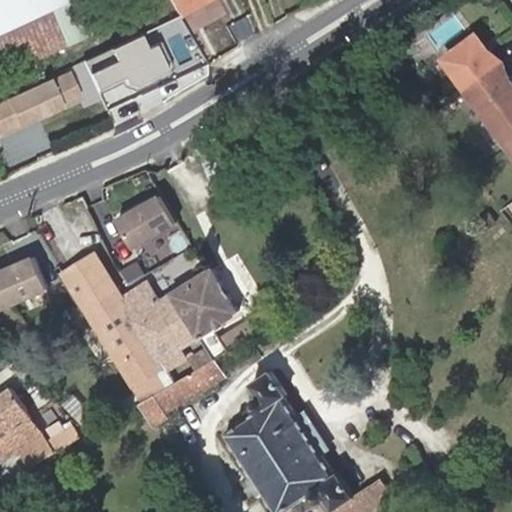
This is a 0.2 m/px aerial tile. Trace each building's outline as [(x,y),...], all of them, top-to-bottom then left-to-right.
[(0,0),(0,73),(90,32),(75,0),(0,0)] [(190,0),(191,0),(195,6),(206,0),(171,0),(176,8),(190,0)] [(190,0),(176,8),(180,13),(195,6),(191,0),(190,0)] [(463,87),(500,59),(491,46),(487,47),(477,33),(445,55),(457,73),(454,75),(463,87)] [(118,62),(94,73),(101,89),(124,79),(126,83),(135,86),(168,72),(156,44),(145,49),(139,36),(111,48),(118,62)] [(487,115),(511,97),(511,83),(507,76),(511,74),(500,59),(463,87),(472,102),(476,99),(487,115)] [(0,131),(2,130),(3,133),(77,97),(66,75),(0,105),(0,131)] [(506,149),(511,144),(511,97),(487,115),(497,129),(494,131),(506,149)] [(162,194),(120,219),(137,248),(179,223),(162,194)] [(163,358),(201,334),(174,293),(161,301),(158,295),(150,298),(145,290),(126,301),(94,251),(64,272),(142,395),(173,376),(163,358)] [(36,255),(0,270),(0,311),(51,290),(36,255)] [(209,347),(216,357),(228,351),(249,338),(241,325),(220,338),(214,327),(241,310),(212,268),(207,273),(198,278),(185,285),(174,293),(201,334),(209,347)] [(185,285),(198,278),(192,268),(180,275),(185,285)] [(241,325),(249,338),(254,335),(246,322),(241,325)] [(201,352),(208,363),(216,357),(209,347),(201,352)] [(143,401),(155,424),(170,417),(167,410),(227,374),(216,357),(208,363),(143,401)] [(283,511),(285,511),(320,489),(320,492),(320,493),(320,494),(321,495),(322,495),(322,496),(323,496),(323,497),(328,497),(328,496),(329,496),(330,495),(331,494),(332,493),(332,492),(342,508),(361,495),(346,472),(342,474),(328,452),(327,452),(302,414),(290,395),(294,392),(278,368),(259,381),(267,394),(266,394),(265,394),(264,394),(263,395),(263,394),(262,395),(261,396),(260,398),(260,403),(260,404),(261,405),(262,406),(263,406),(264,407),(265,407),(267,412),(232,435),(283,511)] [(6,438),(34,419),(12,388),(0,396),(0,465),(18,453),(6,438)] [(311,409),(302,414),(327,452),(328,452),(337,448),(311,409)] [(45,434),(34,419),(6,438),(18,453),(45,434)] [(388,481),(340,511),(388,511),(403,503),(388,481)] [(0,490),(0,511),(6,511),(15,506),(2,489),(0,490)]
